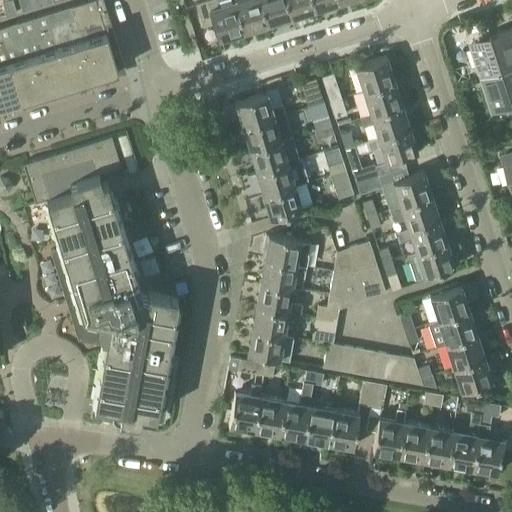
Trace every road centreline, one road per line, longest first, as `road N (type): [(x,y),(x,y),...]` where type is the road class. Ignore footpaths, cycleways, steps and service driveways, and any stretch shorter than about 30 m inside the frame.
road 1 (residential): [(191,452),(213,277),(160,91)]
road 2 (residential): [(507,511),(191,452)]
road 3 (residential): [(511,309),(417,13)]
road 4 (residential): [(160,91),(417,13)]
road 5 (residential): [(0,138),(160,91)]
road 6 (residential): [(191,452),(38,440)]
